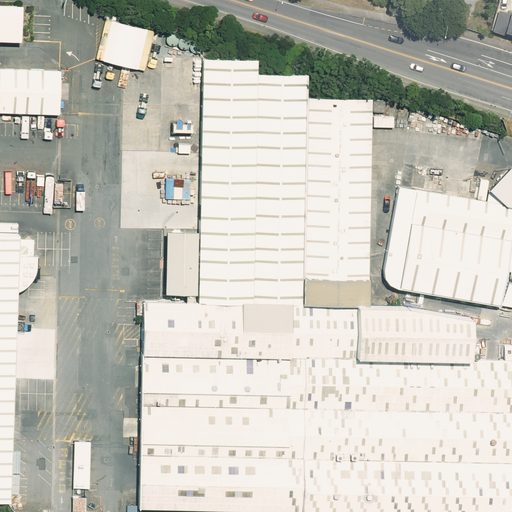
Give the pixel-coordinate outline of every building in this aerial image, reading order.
[(26,8),(0,7),(0,43),(24,44),(26,8)] [(511,14),(496,11),(489,34),(511,41),(511,14)] [(260,64),(200,63),(197,303),(301,304),(301,279),(367,280),(369,102),(308,101),(308,78),(259,77),(260,64)] [(59,69),(0,66),(0,111),(58,113),(59,69)] [(488,203),(400,188),(380,288),(500,312),(508,274),(511,274),(511,168),(491,192),(488,203)] [(0,238),(0,506),(12,507),(21,239),(0,238)] [(178,239),(148,239),(147,301),(177,302),(178,239)] [(146,306),(143,511),(511,511),(511,359),(360,358),(360,353),(361,309),(146,306)] [(473,310),(361,309),(360,353),(472,355),(473,310)] [(93,441),(74,440),(72,493),(91,493),(93,441)] [(92,511),(92,499),(72,500),(72,511),(92,511)]
